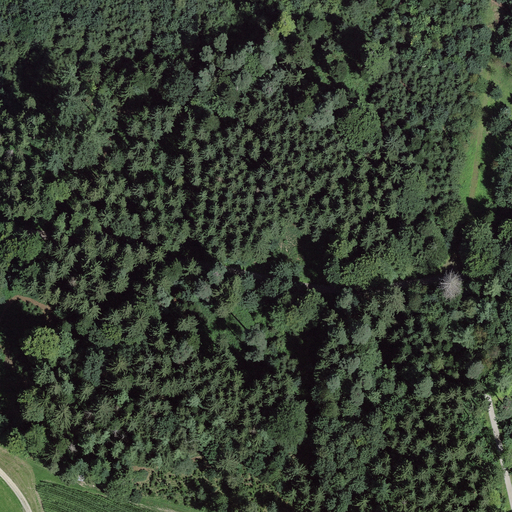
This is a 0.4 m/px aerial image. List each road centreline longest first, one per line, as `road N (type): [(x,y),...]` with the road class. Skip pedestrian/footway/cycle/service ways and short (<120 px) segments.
road 1 (track): [(0,230),(314,289),(456,277)]
road 2 (track): [(511,471),(456,277)]
